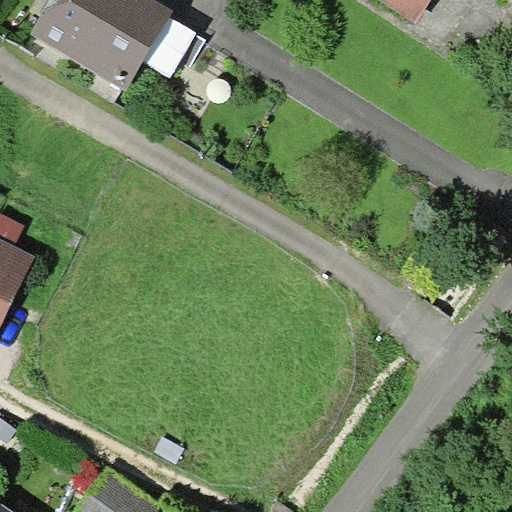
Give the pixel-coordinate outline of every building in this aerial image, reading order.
[(66,65),(99,8),(86,0),(62,0),(35,47),(66,65)] [(103,0),(99,8),(66,65),(122,97),(135,75),(141,64),(159,34),(163,27),(115,0),(103,0)] [(341,0),(404,43),(433,0),(341,0)] [(190,52),(159,34),(141,64),(172,82),(190,52)] [(0,236),(0,267),(13,243),(0,236)] [(0,300),(12,279),(0,272),(0,300)] [(159,511),(164,506),(115,471),(86,511),(159,511)]
